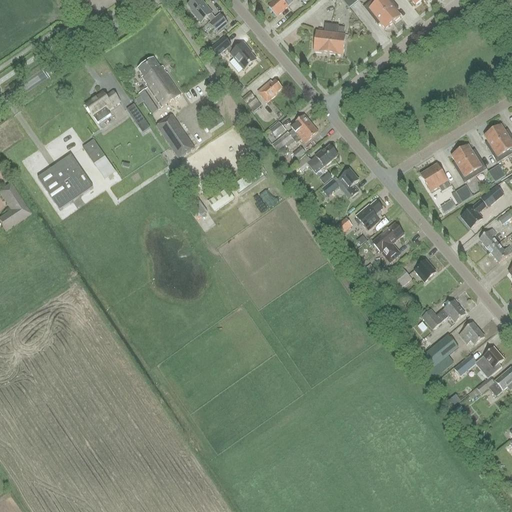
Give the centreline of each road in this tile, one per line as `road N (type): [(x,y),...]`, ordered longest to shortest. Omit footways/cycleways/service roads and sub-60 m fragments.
road 1 (tertiary): [(511,329),(384,179)]
road 2 (tertiary): [(0,102),(144,0)]
road 3 (residential): [(324,108),(461,0)]
road 4 (residential): [(384,179),(511,99)]
road 5 (tertiary): [(324,108),(230,0)]
